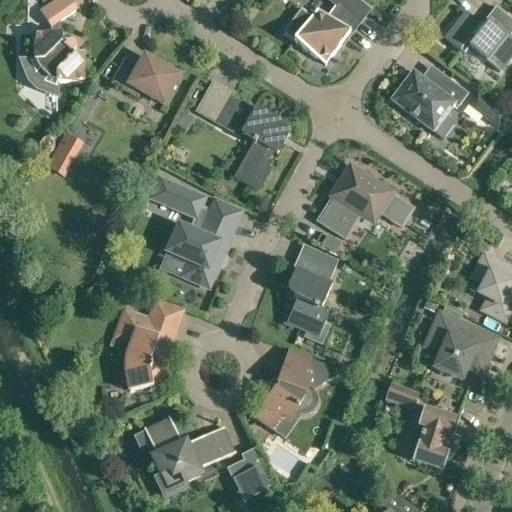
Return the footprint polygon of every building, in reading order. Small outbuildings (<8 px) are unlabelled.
[(37,93),(59,100),(59,84),(83,84),(83,57),(74,57),(71,54),(75,50),(75,49),(76,48),(76,47),(76,46),(75,45),(75,44),(74,43),(73,43),(72,42),(71,42),(70,42),(69,43),(68,43),(63,47),(61,44),(61,35),(60,35),(60,22),(76,11),(68,0),(64,0),(42,15),(51,29),(50,35),(34,35),(34,60),(19,61),(28,84),(37,93)] [(293,43),(325,67),(349,35),(346,32),(356,19),(359,21),(369,8),(358,0),(324,0),(335,8),(327,18),(318,11),(310,20),(300,13),(283,35),(293,43)] [(469,49),(499,74),(511,57),(511,20),(495,7),(485,21),(488,23),(484,29),(465,14),(444,40),(464,56),(469,49)] [(141,94),(163,106),(179,77),(145,58),(140,66),(125,58),(110,86),(138,101),(141,94)] [(391,102),(433,133),(454,105),(457,108),(467,95),(446,79),(436,91),(413,73),(391,102)] [(234,179),(257,192),(269,171),(264,168),(273,152),(277,155),(291,130),(256,110),(231,96),(232,94),(213,83),(201,104),(196,114),(240,139),(242,135),(255,142),(234,179)] [(507,116),(491,103),(481,117),(497,129),(507,116)] [(194,120),(183,114),(176,126),(187,133),(194,120)] [(63,137),(53,153),(71,163),(80,147),(63,137)] [(317,223),(345,242),(367,207),(401,229),(413,210),(391,196),(392,195),(350,168),(331,198),(332,198),(317,223)] [(182,274),(210,287),(219,267),(220,267),(221,267),(222,267),(224,267),(225,266),(227,262),(227,261),(226,260),(226,259),(225,258),(223,257),(237,224),(204,210),(208,199),(159,177),(149,203),(194,222),(190,231),(177,226),(165,254),(186,264),(182,274)] [(482,312),(505,324),(511,310),(511,270),(484,256),(471,279),(483,285),(478,295),(488,300),(482,312)] [(286,325),(318,339),(325,324),(326,322),(326,320),(326,319),(326,318),(325,316),(325,314),(324,314),(323,312),(321,311),(331,287),(328,285),(337,265),(325,260),(321,267),(305,260),(299,273),(295,271),(288,288),(296,291),(292,300),(296,301),(286,325)] [(436,307),(425,302),(422,309),(433,313),(436,307)] [(149,317),(178,327),(183,314),(155,303),(149,317)] [(126,375),(129,393),(152,389),(151,385),(164,383),(162,368),(167,353),(163,351),(166,342),(154,337),(158,325),(125,313),(117,333),(134,339),(128,355),(127,359),(126,363),(126,367),(126,371),(126,375)] [(433,370),(461,382),(466,370),(481,377),(497,340),(439,315),(424,348),(440,355),(433,370)] [(344,374),(309,361),(288,354),(279,381),(276,380),(275,386),(277,386),(276,389),(274,391),(273,390),(269,393),(271,396),(265,405),(254,420),(271,432),(281,417),(290,423),(297,413),(298,411),(299,412),(300,412),(302,412),(303,412),(305,411),(306,411),(308,410),(310,415),(311,414),(312,414),(313,413),(314,412),(315,410),(316,409),(316,408),(317,407),(317,405),(318,404),(318,403),(318,401),(318,400),(318,399),(317,397),(317,396),(316,395),(316,393),(315,392),(314,391),(313,390),(312,389),(311,388),(310,387),(309,386),(308,385),(307,385),(308,382),(322,387),(344,374)] [(387,402),(415,412),(420,396),(393,386),(387,402)] [(412,462),(442,472),(448,456),(453,457),(459,439),(454,438),(459,421),(423,409),(417,427),(425,430),(420,445),(417,444),(412,462)] [(158,477),(166,493),(183,485),(201,477),(199,472),(235,455),(223,429),(187,447),(181,442),(168,418),(143,431),(144,432),(134,437),(141,452),(152,447),(157,455),(151,459),(159,476),(158,477)] [(273,490),(257,456),(225,472),(242,507),(266,496),(265,494),(273,490)] [(363,491),(372,479),(360,471),(352,483),(363,491)] [(416,511),(392,494),(383,505),(389,511),(388,511),(416,511)]
